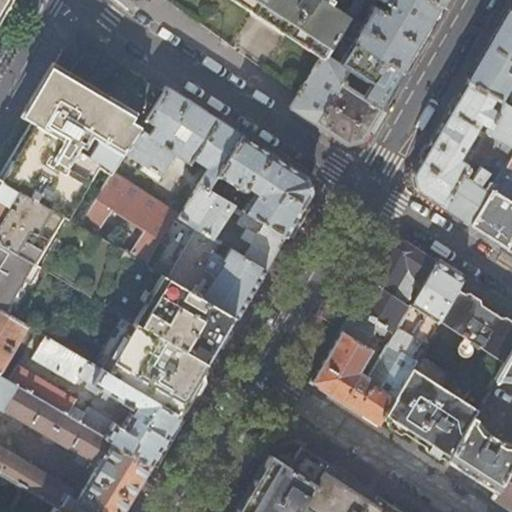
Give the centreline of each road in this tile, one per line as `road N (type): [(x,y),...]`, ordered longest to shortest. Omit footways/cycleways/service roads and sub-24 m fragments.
road 1 (residential): [(92,0),(365,185)]
road 2 (residential): [(463,511),(251,379)]
road 3 (residential): [(251,379),(365,185)]
road 4 (residential): [(365,185),(473,0)]
road 5 (residential): [(365,185),(511,283)]
road 6 (residential): [(174,511),(251,379)]
